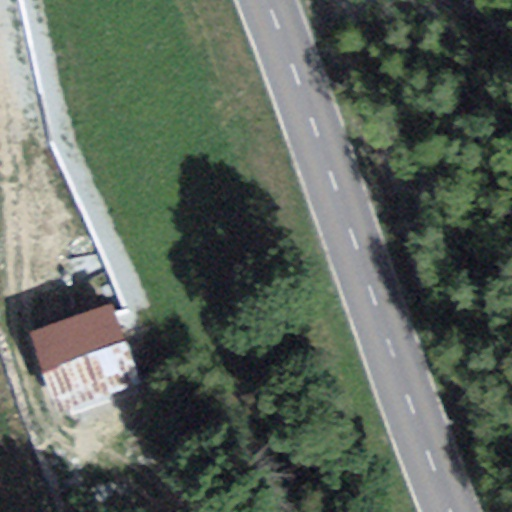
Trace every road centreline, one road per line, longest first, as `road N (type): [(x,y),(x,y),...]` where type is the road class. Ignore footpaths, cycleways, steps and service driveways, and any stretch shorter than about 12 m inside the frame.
road 1 (secondary): [(266,0),(450,511)]
road 2 (track): [(0,61),(20,275)]
